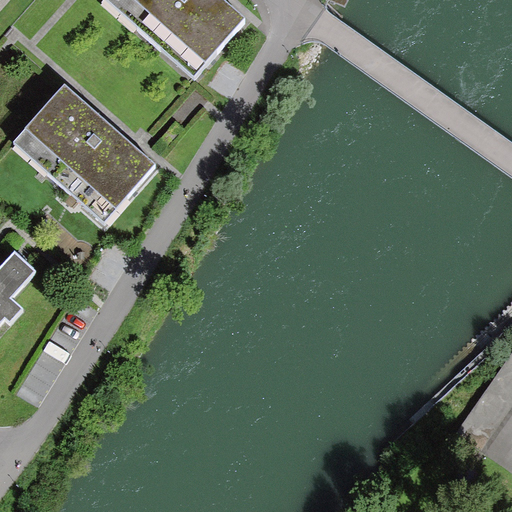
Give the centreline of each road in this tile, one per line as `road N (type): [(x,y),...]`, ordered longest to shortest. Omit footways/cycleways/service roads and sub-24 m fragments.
road 1 (residential): [(16,465),(247,105),(281,45),(289,2)]
road 2 (residential): [(289,2),(511,160)]
